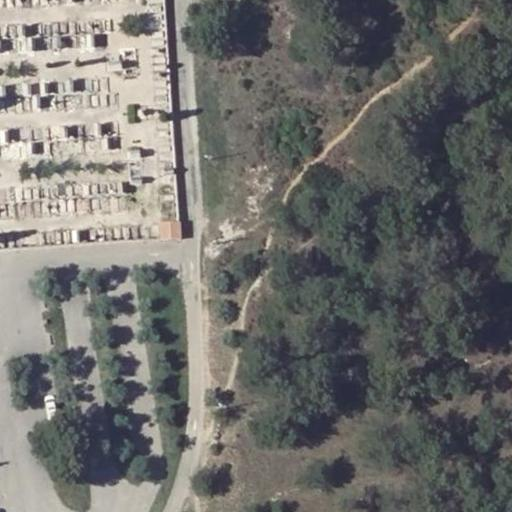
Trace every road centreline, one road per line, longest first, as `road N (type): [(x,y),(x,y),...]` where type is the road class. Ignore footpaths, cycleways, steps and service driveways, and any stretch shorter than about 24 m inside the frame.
road 1 (unclassified): [(171,511),(191,444),(191,251)]
road 2 (unclassified): [(191,251),(182,0)]
road 3 (unclassified): [(191,251),(25,264),(0,273)]
